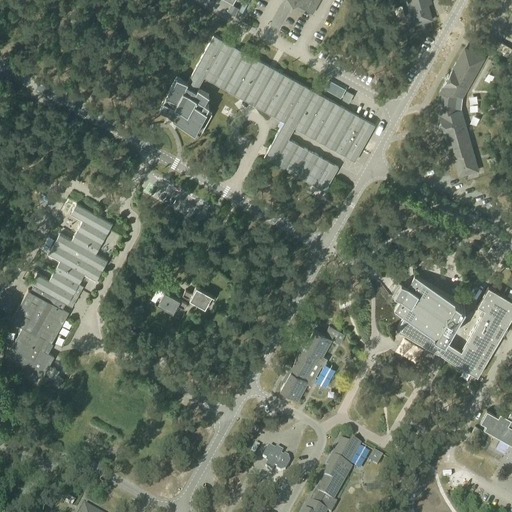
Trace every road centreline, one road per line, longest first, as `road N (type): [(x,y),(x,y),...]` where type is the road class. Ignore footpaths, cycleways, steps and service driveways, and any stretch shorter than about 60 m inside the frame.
road 1 (unclassified): [(323,247),(0,66)]
road 2 (residential): [(398,112),(198,0)]
road 3 (unclassified): [(511,340),(450,449),(456,469),(511,500)]
road 4 (unclassified): [(7,511),(48,463),(67,457),(172,511)]
road 5 (residential): [(284,511),(321,435),(246,386)]
road 6 (unclassified): [(369,166),(511,244)]
road 7 (unclassified): [(246,386),(323,247)]
road 8 (unclassified): [(176,511),(246,386)]
road 9 (unclassified): [(462,0),(398,112)]
